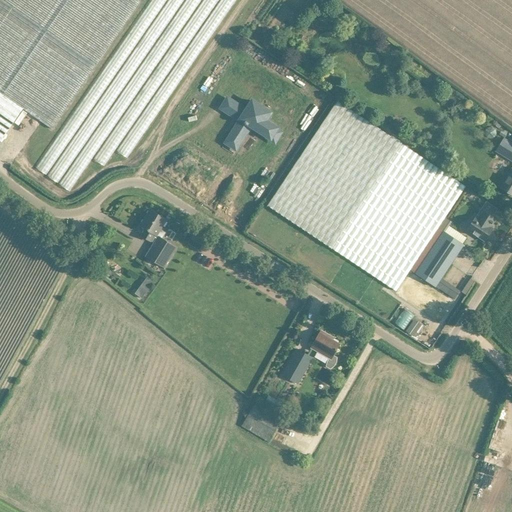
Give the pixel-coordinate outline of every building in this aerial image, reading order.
[(140,1),(138,0),(0,0),(0,140),(0,141),(23,108),(52,129),(140,1)] [(511,118),(511,92),(376,0),(374,0),(372,4),(413,32),(411,35),(488,87),(484,94),(479,91),(477,95),(511,118)] [(303,79),(296,89),(304,94),(311,84),(303,79)] [(228,97),(222,106),(233,112),(233,113),(235,111),(243,117),(236,128),(235,127),(231,134),(230,137),(238,142),(239,140),(242,141),(241,143),(252,126),(260,131),(263,127),(274,134),(279,126),(268,119),(269,118),(272,115),(271,114),(271,113),(252,101),(251,103),(250,102),(246,109),(228,97)] [(464,244),(445,232),(452,222),(445,217),(466,186),(458,181),(337,101),(273,197),(268,205),(396,291),(410,270),(436,287),(436,286),(455,299),(461,290),(442,278),(464,244)] [(511,143),(504,138),(496,151),(507,158),(511,160),(511,143)] [(511,167),(500,187),(511,194),(511,167)] [(266,171),(254,197),(261,200),(273,175),(266,171)] [(151,209),(141,225),(145,228),(141,236),(151,242),(151,241),(154,242),(146,255),(151,259),(162,267),(173,252),(177,246),(158,235),(158,234),(157,234),(166,219),(151,209)] [(493,228),(490,226),(496,218),(483,210),(478,218),(475,217),(467,229),(485,241),(493,228)] [(191,239),(189,242),(200,249),(202,246),(206,239),(195,232),(191,239)] [(146,279),(141,285),(147,290),(153,283),(146,279)] [(465,292),(470,296),(480,284),(475,280),(465,292)] [(400,325),(408,330),(418,316),(410,311),(400,325)] [(418,320),(409,332),(418,338),(427,326),(418,320)] [(333,355),(332,355),(339,344),(328,337),(329,334),(321,328),(311,345),(330,356),(326,362),(326,366),(330,369),(331,368),(333,366),(335,365),(336,363),(337,361),(337,359),(337,356),(333,355)] [(296,348),(282,373),(298,383),(312,357),(296,348)] [(269,405),(282,409),(285,402),(272,398),(269,405)] [(269,441),(281,419),(254,403),(242,425),(269,441)] [(293,414),(299,417),(302,411),(296,408),(293,414)]
